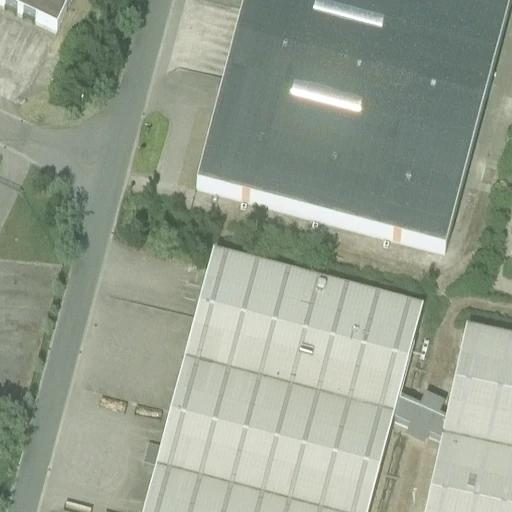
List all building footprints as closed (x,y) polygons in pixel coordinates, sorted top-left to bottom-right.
[(0,0),(0,5),(60,34),(76,0),(0,0)] [(511,61),(511,0),(254,0),(204,191),(460,259),(511,61)] [(378,511),(429,323),(218,267),(153,511),(378,511)] [(511,344),(472,336),(448,446),(511,459),(511,344)] [(511,511),(511,459),(448,446),(433,511),(511,511)]
